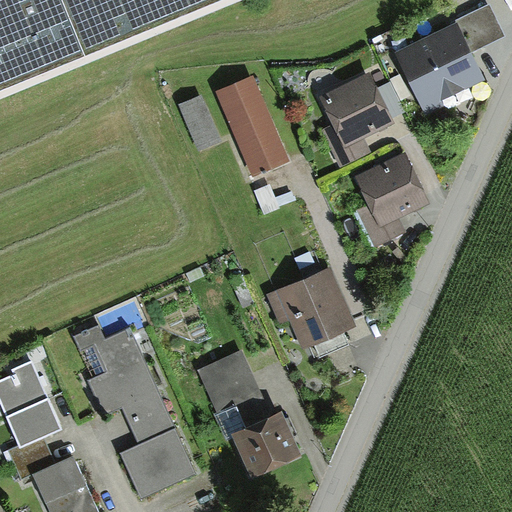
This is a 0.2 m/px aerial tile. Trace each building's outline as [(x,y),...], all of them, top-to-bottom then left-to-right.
[(0,0),(0,87),(213,0),(0,0)] [(483,5),(397,49),(417,88),(433,80),(438,90),(476,71),(462,44),(495,27),(483,5)] [(328,144),(336,160),(365,145),(356,129),(387,114),(364,71),(320,93),(343,136),(328,144)] [(252,169),(284,156),(248,72),(216,86),(252,169)] [(194,142),(216,132),(198,91),(176,101),(194,142)] [(364,221),(373,239),(400,226),(392,210),(422,196),(400,151),(356,172),(376,215),(364,221)] [(290,310),(302,334),(309,330),(320,351),(347,337),(338,319),(345,315),(322,269),(268,296),(278,316),(290,310)] [(120,455),(141,499),(197,473),(130,330),(105,341),(99,328),(75,339),(94,380),(88,382),(104,415),(121,407),(140,446),(120,455)] [(301,455),(280,411),(272,414),(241,349),(197,370),(217,413),(215,414),(227,439),(233,437),(252,478),(301,455)] [(0,401),(21,447),(44,437),(62,429),(32,361),(14,369),(17,375),(0,382),(0,401)] [(44,437),(21,447),(10,452),(22,479),(33,474),(56,464),(44,437)] [(56,464),(33,474),(50,511),(100,511),(73,455),(56,464)]
